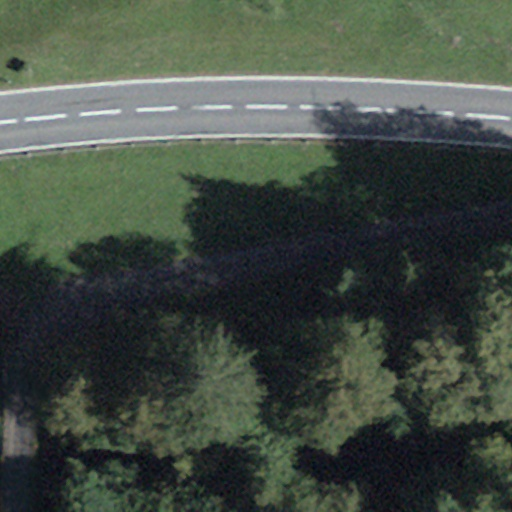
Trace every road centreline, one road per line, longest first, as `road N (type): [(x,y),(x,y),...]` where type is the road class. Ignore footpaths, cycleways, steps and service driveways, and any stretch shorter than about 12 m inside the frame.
road 1 (unclassified): [(511,212),(79,299),(47,324),(21,378),(19,511)]
road 2 (primary): [(511,118),(271,105),(0,122)]
